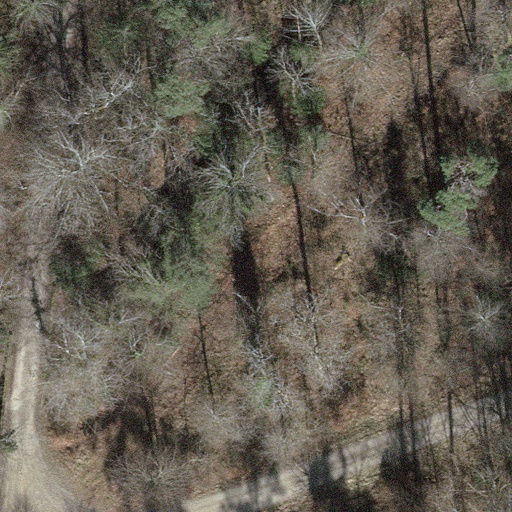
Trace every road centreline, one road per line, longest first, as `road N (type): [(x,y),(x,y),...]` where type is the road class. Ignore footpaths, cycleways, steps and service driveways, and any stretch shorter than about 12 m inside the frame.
road 1 (track): [(25,511),(35,221),(72,0)]
road 2 (track): [(209,511),(511,399)]
